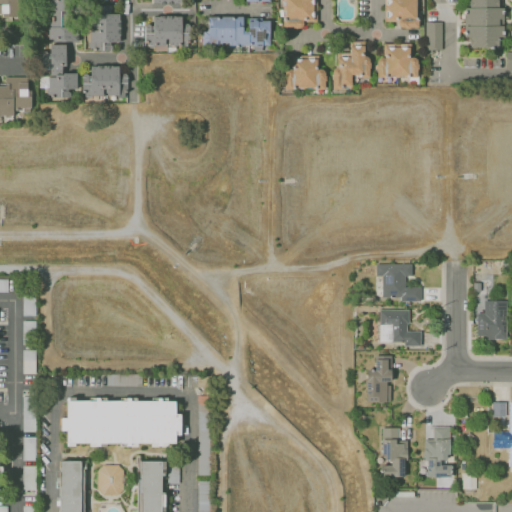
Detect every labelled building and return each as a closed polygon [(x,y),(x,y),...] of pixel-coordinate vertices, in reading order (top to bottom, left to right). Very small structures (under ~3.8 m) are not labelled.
[(0,0),(0,15),(25,15),(25,0),(0,0)] [(281,0),(282,27),(299,26),(299,20),(313,20),(312,0),(281,0)] [(397,27),(416,27),(416,0),(385,0),(385,21),(397,20),(397,27)] [(468,0),(500,0),(500,7),(503,7),(503,18),(498,18),(498,26),(503,26),(503,37),(499,37),(499,49),(469,49),(469,38),(464,38),(464,26),(467,26),(467,19),(464,19),(464,8),(468,8),(468,0)] [(118,41),(118,13),(87,13),(87,48),(101,48),(101,41),(118,41)] [(180,32),(180,15),(150,16),(150,23),(142,23),(143,45),(186,44),(186,32),(180,32)] [(200,45),(254,45),(254,49),(259,49),(259,45),(268,45),(268,18),(244,18),(244,16),(206,16),(206,30),(200,30),(200,45)] [(425,22),(425,50),(441,50),(441,22),(425,22)] [(332,88),(350,88),(349,76),(368,75),(368,56),(363,56),(363,43),(331,44),(332,88)] [(375,76),(416,76),(416,56),(409,56),(409,43),(381,43),(381,57),(375,57),(375,76)] [(64,44),(45,44),(44,97),(66,97),(66,89),(75,89),(75,72),(64,71),(64,44)] [(511,67),(511,51),(503,51),(504,68),(511,67)] [(315,55),(291,54),(290,85),(323,86),(324,68),(315,68),(315,55)] [(81,74),(81,90),(89,90),(89,95),(104,96),(125,96),(125,79),(118,79),(118,65),(89,65),(89,74),(81,74)] [(0,113),(29,115),(29,95),(25,95),(26,76),(4,75),(3,85),(0,85),(0,113)] [(419,301),(419,287),(404,287),(404,276),(410,276),(410,263),(375,263),(375,296),(398,296),(398,301),(419,301)] [(505,337),(505,300),(483,300),(483,313),(475,313),(475,337),(505,337)] [(378,309),(378,342),(403,342),(403,345),(420,346),(420,331),(407,330),(407,309),(378,309)] [(389,355),(373,356),(373,369),(364,369),(365,402),(390,401),(389,355)] [(140,374),(106,374),(106,385),(140,385),(140,374)] [(209,474),(207,395),(196,395),(198,475),(209,474)] [(174,402),(68,399),(67,417),(60,417),(60,429),(69,430),(68,443),(137,445),(137,442),(174,443),(174,430),(179,431),(180,414),(174,414),(174,402)] [(423,477),(450,477),(451,426),(432,426),(431,439),(424,439),(423,477)] [(379,477),(404,477),(404,443),(397,443),(397,427),(381,427),(381,463),(379,463),(379,477)] [(506,465),(511,465),(511,436),(511,437),(511,430),(492,430),(492,448),(507,448),(506,465)] [(35,436),(22,436),(22,460),(35,460),(35,436)] [(81,511),(82,461),(58,461),(57,511),(81,511)] [(162,511),(163,461),(137,461),(136,511),(162,511)] [(121,465),(97,465),(97,494),(121,494),(121,465)] [(35,466),(22,466),(22,492),(35,492),(35,466)] [(195,511),(208,511),(209,480),(195,480),(195,486),(191,486),(191,499),(196,499),(195,511)]
